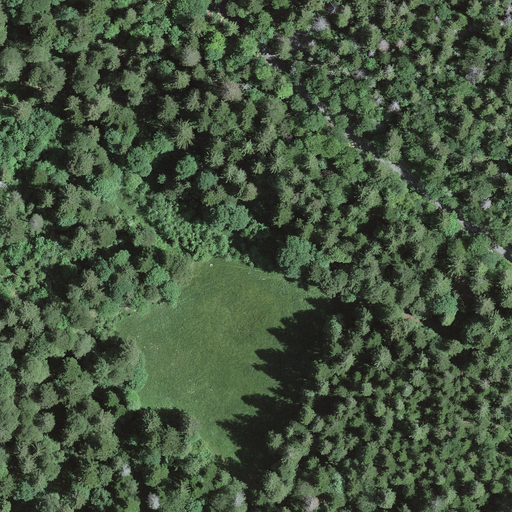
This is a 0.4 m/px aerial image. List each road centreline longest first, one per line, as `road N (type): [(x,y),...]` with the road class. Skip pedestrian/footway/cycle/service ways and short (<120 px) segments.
road 1 (unclassified): [(210,0),(335,122),(511,259)]
road 2 (track): [(243,511),(301,348),(363,308)]
road 3 (track): [(511,364),(461,329),(363,308)]
